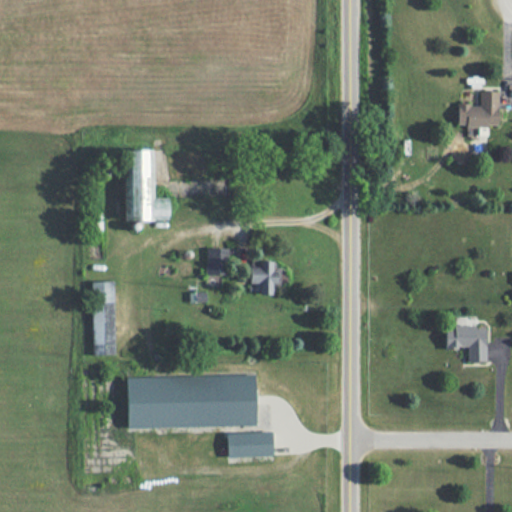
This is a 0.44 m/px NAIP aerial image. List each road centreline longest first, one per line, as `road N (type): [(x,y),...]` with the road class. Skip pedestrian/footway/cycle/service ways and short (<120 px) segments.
road 1 (residential): [(354,511),(351,0)]
road 2 (residential): [(355,438),(511,438)]
